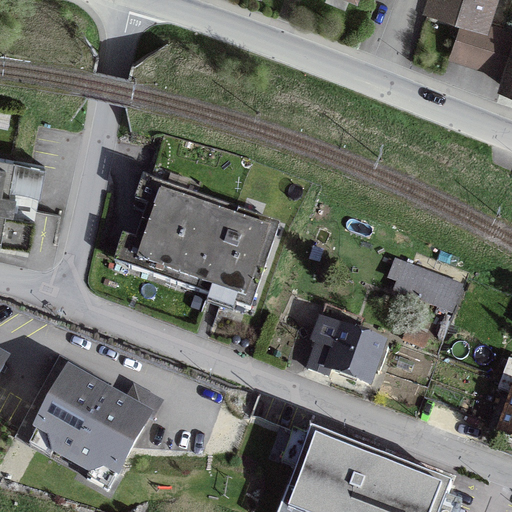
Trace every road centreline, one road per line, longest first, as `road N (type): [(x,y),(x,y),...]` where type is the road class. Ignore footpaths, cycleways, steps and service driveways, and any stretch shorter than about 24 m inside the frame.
road 1 (residential): [(71,300),(511,475)]
road 2 (residential): [(511,134),(137,0)]
road 3 (residential): [(130,0),(71,300)]
